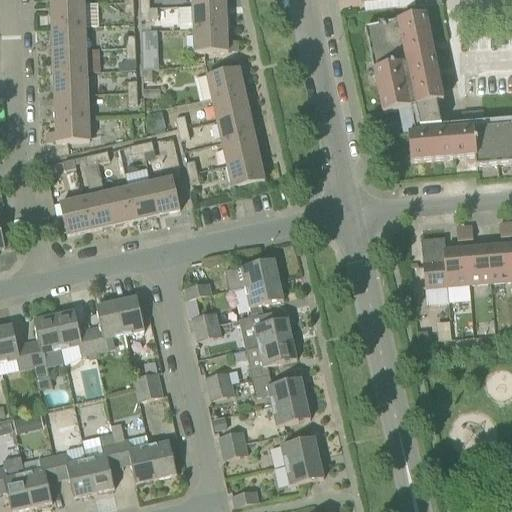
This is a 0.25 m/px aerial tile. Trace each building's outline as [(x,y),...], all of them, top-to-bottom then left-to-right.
[(191,0),(194,56),(238,55),(237,44),(228,45),(225,0),(191,0)] [(441,9),(441,0),(425,0),(425,10),(441,9)] [(141,12),(150,11),(150,1),(140,1),(141,12)] [(134,17),(133,3),(124,4),(124,17),(134,17)] [(85,5),(51,7),(52,30),(86,28),(85,5)] [(151,24),(150,11),(141,12),(142,24),(151,24)] [(511,128),(443,134),(439,117),(437,106),(444,105),(426,18),(365,31),(383,117),(408,112),(414,137),(409,137),(411,166),(475,160),(476,169),(511,166),(511,128)] [(86,28),(52,30),(53,53),(87,51),(86,28)] [(127,40),(128,50),(136,50),(136,39),(127,40)] [(137,74),(136,50),(128,50),(128,63),(123,63),(124,75),(137,74)] [(87,51),(53,53),(54,76),(87,75),(87,51)] [(245,94),(240,72),(207,79),(212,102),(245,94)] [(143,85),(152,85),(152,74),(142,74),(143,85)] [(87,75),(54,76),(55,99),(88,98),(87,75)] [(128,86),(128,96),(138,96),(137,85),(128,86)] [(160,100),(160,92),(144,92),(144,101),(160,100)] [(212,102),(217,124),(250,117),(245,94),(212,102)] [(138,107),(138,96),(128,96),(129,108),(138,107)] [(88,98),(55,99),(56,122),(89,121),(88,98)] [(482,114),(461,116),(462,126),(483,125),(482,114)] [(162,115),(147,118),(151,135),(166,132),(162,115)] [(217,124),(222,147),(255,140),(250,117),(217,124)] [(179,133),(188,131),(186,120),(176,122),(179,133)] [(46,136),(47,147),(90,145),(89,121),(56,122),(56,136),(46,136)] [(188,131),(179,133),(181,144),(190,143),(188,131)] [(222,147),(227,169),(260,162),(255,140),(222,147)] [(142,148),(144,157),(153,155),(152,146),(142,148)] [(144,157),(142,148),(131,150),(133,159),(144,157)] [(108,156),(97,158),(99,167),(110,164),(108,156)] [(88,169),(99,167),(97,158),(86,161),(88,169)] [(227,169),(229,177),(232,192),(265,185),(260,162),(227,169)] [(65,174),(75,171),(76,171),(74,163),(63,165),(65,174)] [(188,178),(198,176),(195,165),(186,167),(188,178)] [(200,186),(198,176),(188,178),(191,189),(200,186)] [(173,181),(150,186),(158,219),(180,214),(173,181)] [(87,185),(89,194),(103,191),(101,182),(87,185)] [(128,192),(135,224),(158,219),(150,186),(128,192)] [(105,197),(113,229),(135,224),(128,192),(105,197)] [(83,202),(90,234),(113,229),(105,197),(83,202)] [(83,202),(60,207),(67,240),(90,234),(83,202)] [(501,241),(509,241),(507,226),(500,227),(501,241)] [(472,229),(464,230),(465,244),(473,244),(472,229)] [(465,244),(464,230),(456,231),(457,245),(465,244)] [(421,244),(425,292),(449,290),(446,254),(445,242),(421,244)] [(491,287),(511,284),(511,281),(509,248),(488,250),(491,287)] [(470,288),(491,287),(488,250),(467,252),(470,288)] [(449,290),(470,288),(467,252),(446,254),(449,290)] [(245,291),(279,284),(275,263),(225,275),(229,295),(245,291)] [(250,312),(284,304),(279,284),(245,291),(250,312)] [(185,292),(185,293),(188,304),(212,299),(209,287),(185,292)] [(124,339),(125,339),(128,351),(147,346),(137,301),(117,305),(124,339)] [(95,356),(109,353),(115,352),(113,342),(124,339),(117,305),(96,310),(101,330),(90,333),(95,356)] [(55,319),(62,353),(79,349),(81,359),(95,356),(90,333),(79,335),(75,315),(55,319)] [(292,343),(288,323),(274,326),(272,316),(239,324),(246,354),(292,343)] [(195,334),(219,329),(216,317),(192,322),(195,334)] [(50,380),(47,367),(44,357),(62,353),(55,319),(34,324),(38,344),(26,347),(33,370),(36,383),(50,380)] [(427,335),(426,319),(416,320),(417,336),(427,335)] [(0,367),(2,377),(19,373),(33,370),(26,347),(17,349),(13,329),(0,331),(0,367)] [(221,340),(219,329),(195,334),(197,346),(221,340)] [(427,335),(417,336),(418,346),(428,346),(427,335)] [(511,335),(503,336),(503,346),(511,345),(511,335)] [(268,370),(297,364),(292,343),(246,354),(253,384),(270,380),(268,370)] [(78,372),(81,399),(103,397),(100,370),(78,372)] [(205,381),(208,393),(232,388),(229,376),(205,381)] [(133,383),(136,394),(161,389),(158,377),(133,383)] [(257,402),(270,399),(272,410),(306,402),(301,382),(272,388),(270,380),(253,384),(257,402)] [(232,388),(208,393),(211,405),(234,400),(232,388)] [(136,394),(138,405),(139,406),(163,400),(161,389),(136,394)] [(272,410),(277,431),(311,423),(306,402),(272,410)] [(106,404),(84,408),(89,437),(111,433),(106,404)] [(78,430),(73,411),(54,416),(59,435),(78,430)] [(28,435),(24,419),(13,422),(16,438),(28,435)] [(227,432),(225,420),(212,423),(215,435),(227,432)] [(131,467),(136,488),(157,483),(149,449),(150,449),(147,438),(128,442),(127,434),(113,437),(121,470),(131,467)] [(242,435),(219,441),(221,453),(245,447),(242,435)] [(94,497),(115,492),(110,472),(121,470),(113,437),(83,443),(85,452),(84,453),(94,497)] [(319,462),(315,441),(281,449),(286,469),(319,462)] [(149,449),(157,483),(177,479),(169,445),(150,449),(149,449)] [(221,453),(224,464),(248,459),(245,447),(221,453)] [(69,481),(74,502),(94,497),(84,453),(53,460),(59,484),(69,481)] [(32,511),(53,506),(48,486),(59,484),(53,460),(22,467),(32,511)] [(286,469),(290,490),(324,482),(319,462),(286,469)] [(0,497),(7,496),(10,511),(27,511),(32,511),(22,467),(0,471),(0,497)] [(235,511),(259,507),(256,495),(232,500),(235,511)]
